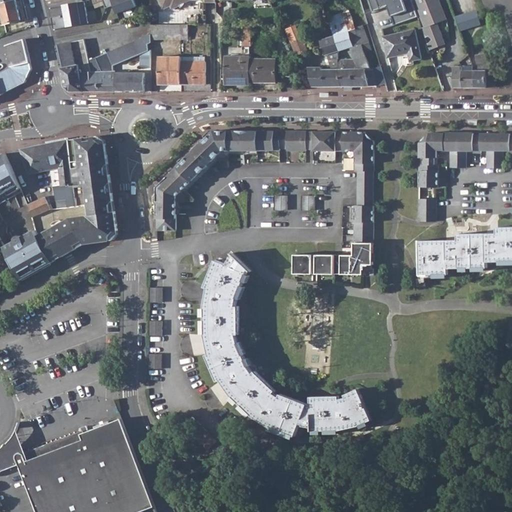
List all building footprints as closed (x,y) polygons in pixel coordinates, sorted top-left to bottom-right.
[(15,0),(10,0),(0,2),(0,4),(5,24),(21,20),(15,0)] [(217,3),(216,0),(159,0),(164,10),(172,6),(173,10),(181,6),(181,5),(192,0),(206,0),(206,3),(217,3)] [(368,0),(372,9),(385,5),(392,25),(417,16),(410,0),(368,0)] [(414,0),(424,27),(422,28),(429,49),(444,43),(441,35),(442,35),(437,22),(446,18),(439,0),(414,0)] [(478,10),(458,17),(462,30),(483,23),(478,10)] [(69,11),(49,15),(54,38),(73,34),(69,11)] [(358,12),(351,15),(355,27),(362,24),(358,12)] [(343,13),(326,18),(333,35),(348,29),(343,13)] [(306,23),(287,30),(297,54),(316,47),(306,23)] [(181,24),(151,24),(152,34),(152,39),(181,40),(181,24)] [(362,24),(355,27),(358,34),(362,45),(364,52),(372,49),(362,24)] [(333,35),(339,51),(353,46),(350,36),(348,29),(333,35)] [(415,29),(384,36),(389,57),(409,53),(410,60),(421,58),(415,29)] [(85,39),(56,45),(58,52),(64,85),(71,92),(85,92),(82,79),(81,73),(114,70),(114,66),(140,55),(152,50),(152,39),(152,34),(89,60),(85,39)] [(358,34),(350,36),(353,46),(354,48),(362,45),(358,34)] [(339,51),(333,35),(319,40),(324,56),(327,55),(331,69),(322,69),(321,67),(308,68),(312,87),(338,87),(337,61),(339,51)] [(12,66),(0,72),(0,91),(1,94),(3,93),(27,82),(33,68),(26,38),(7,45),(12,66)] [(290,50),(286,39),(278,42),(282,53),(290,50)] [(354,61),(337,61),(338,87),(377,86),(370,69),(364,52),(362,45),(354,48),(350,50),(354,61)] [(152,50),(140,55),(144,67),(152,67),(152,50)] [(475,70),(475,87),(497,87),(488,53),(476,55),(477,66),(478,66),(478,70),(475,70)] [(251,82),(251,60),(251,56),(227,56),(226,85),(251,85),(251,82)] [(181,62),(181,58),(160,58),(159,84),(182,85),(181,62)] [(276,59),(251,60),(251,82),(276,82),(276,59)] [(206,62),(181,62),(182,85),(206,84),(206,62)] [(379,66),(370,69),(377,86),(385,83),(379,66)] [(475,70),(474,70),(463,70),(463,66),(454,66),(455,87),(475,87),(475,70)] [(114,70),(81,73),(82,79),(116,79),(117,73),(114,70)] [(116,79),(116,92),(145,92),(145,79),(136,79),(136,72),(117,73),(116,79)] [(116,79),(82,79),(85,92),(116,92),(116,79)] [(248,150),(259,151),(259,150),(259,131),(214,131),(193,152),(188,156),(158,187),(157,212),(156,218),(156,231),(159,231),(175,232),(176,199),(191,201),(192,199),(193,197),(186,190),(186,191),(184,188),(202,170),(207,165),(216,157),(219,160),(225,165),(229,163),(229,160),(230,150),(239,150),(239,154),(248,154),(248,150)] [(374,173),(375,173),(376,146),(376,143),(366,134),(365,133),(341,133),(259,131),(259,150),(259,151),(281,151),(281,149),(288,149),(288,151),(307,151),(307,150),(314,150),(314,152),(356,152),(356,172),(358,172),(359,173),(374,173)] [(510,153),(511,152),(511,134),(511,135),(511,133),(504,133),(481,132),(481,135),(474,135),(474,132),(440,132),(430,132),(420,142),(419,159),(419,178),(419,186),(438,186),(439,164),(434,164),(434,157),(437,157),(437,149),(451,149),(451,167),(467,168),(467,150),(473,150),(474,153),(481,152),(481,150),(488,150),(487,168),(503,168),(503,156),(503,150),(510,150),(510,153)] [(69,139),(22,149),(30,173),(48,170),(52,169),(53,175),(54,186),(75,182),(70,142),(69,139)] [(97,139),(70,142),(75,182),(78,204),(86,204),(87,215),(80,216),(85,243),(109,240),(109,236),(114,231),(117,230),(114,210),(110,210),(110,204),(113,199),(112,192),(100,193),(99,187),(108,186),(111,182),(110,174),(106,175),(105,168),(109,164),(106,143),(102,143),(97,139)] [(0,190),(1,189),(3,193),(7,191),(19,184),(6,153),(0,156),(0,190)] [(374,173),(359,173),(359,185),(374,185),(374,173)] [(75,182),(54,186),(56,200),(67,199),(67,206),(77,205),(78,204),(75,182)] [(21,187),(19,184),(7,191),(9,194),(21,187)] [(359,185),(359,206),(374,206),(374,185),(359,185)] [(28,203),(33,217),(51,207),(46,196),(41,198),(28,203)] [(275,197),(275,209),(288,209),(288,197),(275,197)] [(303,197),(303,210),(315,210),(315,197),(303,197)] [(419,199),(419,222),(436,222),(436,199),(419,199)] [(357,235),(375,235),(375,206),(374,206),(359,206),(358,206),(356,206),(355,228),(357,228),(357,235)] [(41,233),(39,235),(53,261),(56,259),(63,256),(76,248),(74,245),(83,240),(85,243),(80,216),(79,216),(71,217),(48,230),(41,233)] [(419,240),(419,243),(420,275),(448,274),(448,268),(460,268),(487,267),(487,261),(495,261),(501,261),(511,260),(511,226),(498,227),(498,233),(492,233),(459,234),(459,240),(448,240),(419,240)] [(4,247),(22,279),(46,265),(53,261),(39,235),(37,231),(36,229),(23,236),(22,235),(21,235),(20,234),(19,234),(18,234),(17,235),(17,236),(16,236),(16,237),(16,238),(16,239),(16,240),(4,247)] [(109,236),(109,240),(113,240),(117,234),(117,230),(114,231),(109,236)] [(365,264),(374,265),(375,235),(357,235),(355,235),(355,242),(353,243),(353,253),(343,253),(343,255),(317,254),(317,256),(314,255),(314,254),(295,254),(295,273),(335,274),(364,274),(365,264)] [(206,301),(205,306),(206,335),(210,354),(207,355),(218,381),(221,380),(224,385),(232,396),(253,415),(261,421),(265,423),(270,426),(296,436),(301,424),(304,425),(303,426),(309,427),(309,426),(310,426),(310,427),(312,428),(312,431),(316,431),(333,431),(341,430),(352,428),(359,426),(373,420),(359,388),(346,394),(345,394),(346,397),(344,398),(340,399),(340,396),(311,396),(311,404),(294,398),(281,393),(280,396),(275,393),(277,390),(256,371),(254,373),(248,364),(244,353),(239,343),(237,335),(241,334),(240,306),(237,305),(237,299),(246,278),(249,270),(234,255),(233,257),(231,257),(229,261),(229,262),(229,263),(228,262),(227,264),(226,263),(216,259),(213,267),(212,270),(205,287),(208,288),(207,292),(206,301)] [(162,321),(150,321),(150,336),(162,336),(162,321)] [(162,355),(149,354),(149,369),(162,369),(162,355)] [(115,400),(105,399),(105,404),(106,409),(108,416),(109,420),(121,416),(115,400)] [(16,454),(18,462),(37,511),(135,511),(154,505),(121,416),(109,420),(80,431),(83,438),(26,459),(23,452),(22,451),(20,451),(18,451),(17,452),(16,454)] [(0,448),(0,469),(18,462),(16,454),(17,452),(18,451),(20,451),(22,451),(23,452),(26,459),(83,438),(80,431),(29,450),(19,424),(17,427),(16,431),(14,435),(10,439),(7,442),(5,444),(0,448)] [(198,424),(189,434),(199,442),(207,433),(198,424)] [(207,433),(199,442),(208,450),(216,441),(207,433)]
